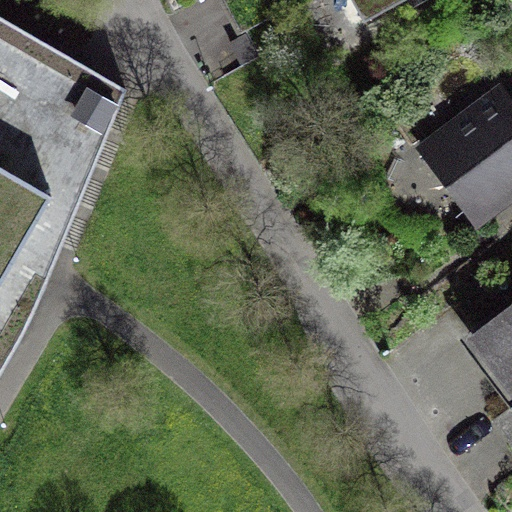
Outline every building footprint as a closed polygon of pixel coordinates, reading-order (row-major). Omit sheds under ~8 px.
[(0,0),(0,370),(7,359),(46,278),(124,90),(0,18),(0,0)] [(294,0),(222,0),(242,33),(296,4),(294,0)] [(351,0),(363,23),(405,0),(351,0)] [(511,115),(499,98),(435,146),(483,210),(511,188),(511,115)] [(443,228),(396,263),(414,287),(461,251),(443,228)] [(511,313),(482,337),(511,377),(511,313)]
